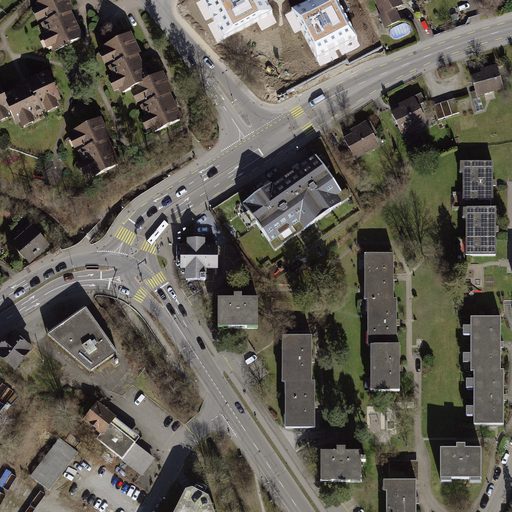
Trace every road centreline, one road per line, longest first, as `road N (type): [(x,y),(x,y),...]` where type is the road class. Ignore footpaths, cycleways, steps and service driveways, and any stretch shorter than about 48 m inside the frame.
road 1 (secondary): [(511,28),(366,82),(264,145)]
road 2 (secondary): [(264,145),(165,207),(137,241),(128,273)]
road 3 (residential): [(264,145),(149,0)]
road 4 (secondary): [(128,273),(230,407)]
road 5 (secondary): [(128,273),(99,261),(70,263),(0,300)]
road 6 (secondary): [(0,323),(56,288),(128,273)]
road 7 (residential): [(230,407),(187,437),(148,511)]
road 8 (secondary): [(230,407),(301,511)]
